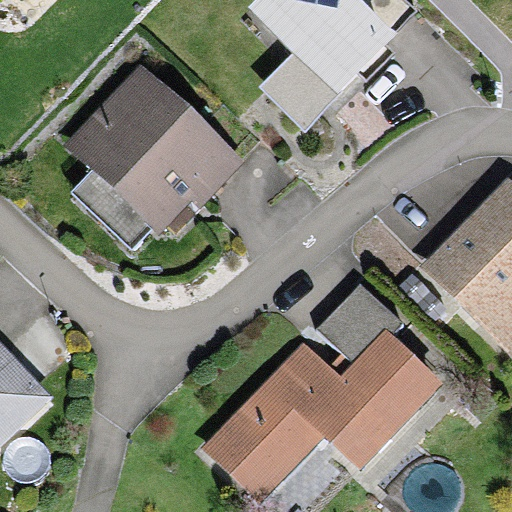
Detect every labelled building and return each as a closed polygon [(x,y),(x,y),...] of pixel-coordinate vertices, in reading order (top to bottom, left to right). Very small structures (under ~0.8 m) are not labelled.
[(374,45),(327,0),(250,0),(233,17),(318,101),(374,45)] [(212,159),(135,81),(63,152),(87,176),(68,195),(121,249),(212,159)] [(511,206),(499,194),(423,271),(506,353),(511,346),(511,206)] [(297,359),(204,458),(254,504),(321,432),(359,467),(431,390),(385,348),(339,398),(297,359)] [(0,425),(32,395),(0,360),(0,425)]
